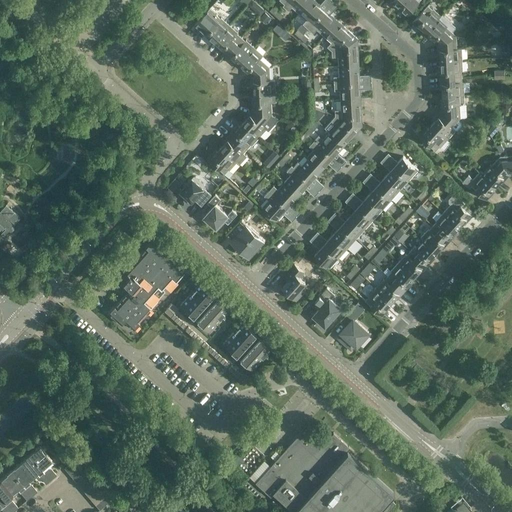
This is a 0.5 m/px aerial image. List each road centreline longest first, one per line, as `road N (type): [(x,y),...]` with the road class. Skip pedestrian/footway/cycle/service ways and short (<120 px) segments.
road 1 (residential): [(352,379),(511,202)]
road 2 (residential): [(56,284),(129,355),(148,357),(163,343),(232,404)]
road 3 (residential): [(232,404),(300,382),(401,477)]
road 4 (residential): [(177,146),(197,141),(231,102),(230,82),(150,9)]
road 5 (residential): [(250,287),(381,143)]
road 6 (residential): [(381,143),(418,100),(416,59),(373,18)]
road 7 (tertiary): [(352,379),(250,287)]
road 8 (tertiary): [(250,287),(169,214),(144,204)]
road 9 (residential): [(381,143),(373,18)]
road 10 (tertiary): [(56,284),(123,209),(144,204)]
